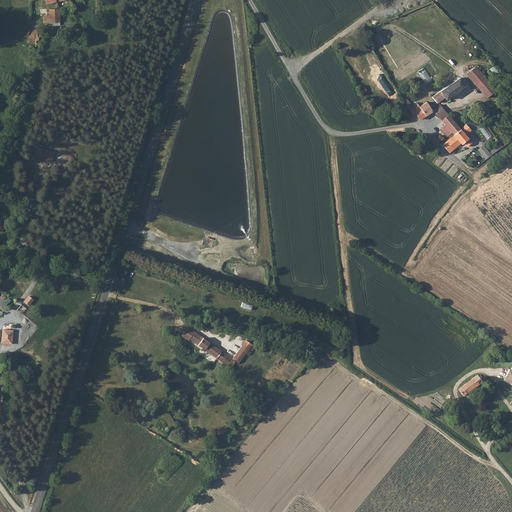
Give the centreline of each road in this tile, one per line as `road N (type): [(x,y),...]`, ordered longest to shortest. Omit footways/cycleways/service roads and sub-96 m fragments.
road 1 (tertiary): [(34,511),(194,0)]
road 2 (unknown): [(31,511),(2,434),(1,378)]
road 3 (track): [(389,0),(288,69)]
